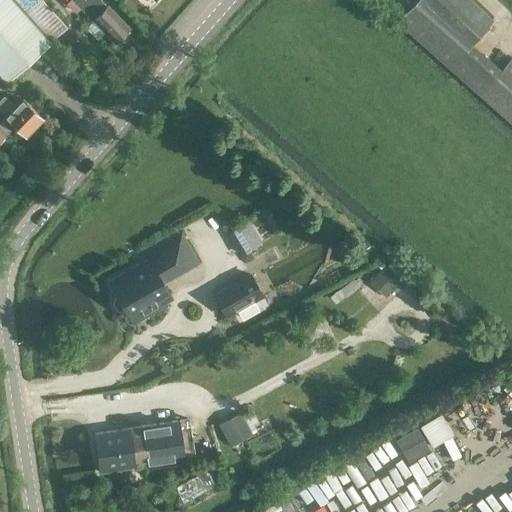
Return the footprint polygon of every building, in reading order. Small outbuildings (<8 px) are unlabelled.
[(49,42),(12,0),(0,0),(0,74),(5,80),(49,42)] [(69,0),(67,3),(73,9),(78,4),(113,41),(127,28),(100,0),(69,0)] [(415,0),(396,20),(456,74),(511,123),(511,56),(501,68),(471,42),(493,19),(472,0),(415,0)] [(25,136),(42,118),(21,98),(14,107),(2,96),(0,98),(0,109),(6,115),(0,121),(0,140),(13,126),(25,136)] [(259,243),(247,223),(229,233),(241,254),(259,243)] [(152,265),(134,275),(132,272),(113,283),(120,296),(116,298),(115,302),(119,309),(123,310),(127,308),(129,311),(140,304),(144,311),(147,310),(150,311),(157,307),(158,304),(172,296),(164,283),(199,263),(182,234),(147,255),(152,265)] [(368,279),(385,296),(402,279),(385,263),(368,279)] [(217,295),(229,315),(264,296),(252,275),(217,295)] [(288,397),(292,417),(329,408),(325,388),(288,397)] [(218,423),(230,445),(251,433),(238,412),(218,423)] [(99,469),(184,457),(179,420),(94,431),(99,469)] [(185,500),(217,483),(209,468),(177,485),(185,500)]
